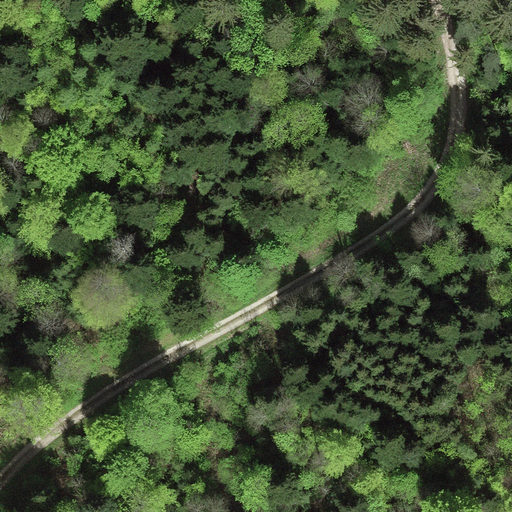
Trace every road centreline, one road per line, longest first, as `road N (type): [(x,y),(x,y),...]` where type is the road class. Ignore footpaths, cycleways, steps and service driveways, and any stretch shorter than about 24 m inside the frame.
road 1 (track): [(0,478),(64,421),(398,230),(448,177),(462,91),(436,0)]
road 2 (track): [(225,326),(202,424),(234,511)]
